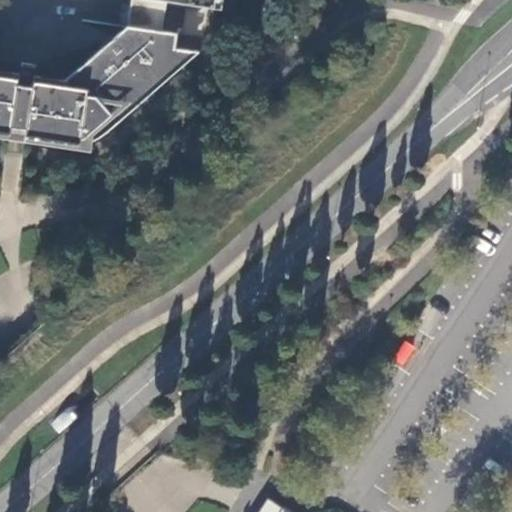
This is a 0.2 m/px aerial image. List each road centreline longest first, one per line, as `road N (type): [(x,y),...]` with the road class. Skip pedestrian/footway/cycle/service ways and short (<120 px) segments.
road 1 (secondary): [(416,146),(4,511)]
road 2 (secondary): [(511,35),(456,89),(416,146)]
